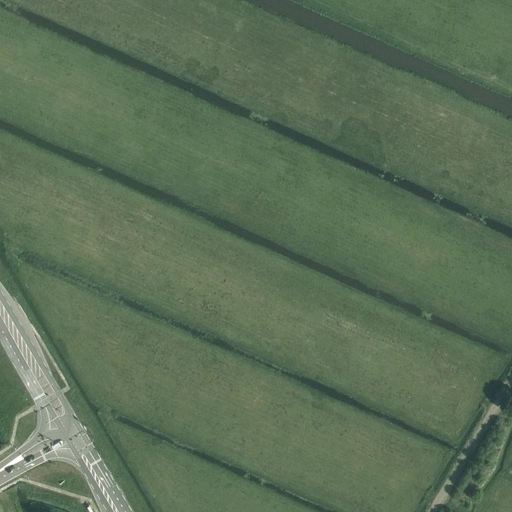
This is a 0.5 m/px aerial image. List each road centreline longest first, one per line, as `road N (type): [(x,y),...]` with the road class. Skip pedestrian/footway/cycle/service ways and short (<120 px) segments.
road 1 (track): [(433,511),(511,381)]
road 2 (primary): [(74,426),(0,300)]
